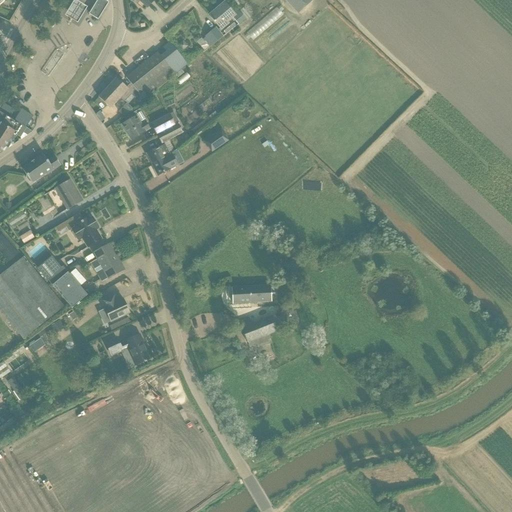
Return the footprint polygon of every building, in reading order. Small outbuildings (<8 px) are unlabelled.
[(72,0),(63,14),(77,23),(86,8),(74,0),(72,0)] [(99,0),(89,17),(98,22),(108,5),(99,0)] [(138,0),(147,8),(154,1),(152,0),(138,0)] [(285,0),(297,13),(312,0),(285,0)] [(208,15),(215,23),(220,29),(222,31),(229,24),(228,22),(233,18),(238,25),(245,19),(238,10),(234,13),(224,2),(208,15)] [(281,8),(250,35),(257,43),(288,15),(281,8)] [(289,17),(259,45),(274,61),(304,33),(289,17)] [(234,23),(223,32),(225,34),(236,26),(234,23)] [(210,32),(218,42),(223,37),(216,27),(210,32)] [(218,42),(210,32),(205,37),(206,38),(203,40),(210,48),(218,42)] [(359,45),(364,40),(358,34),(353,40),(359,45)] [(183,40),(177,45),(182,50),(187,46),(183,40)] [(187,65),(176,51),(170,43),(163,48),(168,54),(162,59),(157,53),(156,53),(133,72),(132,73),(145,89),(144,89),(149,95),(175,74),(187,65)] [(139,93),(144,89),(145,89),(132,73),(126,78),(130,84),(139,94),(139,93)] [(135,98),(139,94),(130,84),(126,88),(116,78),(109,86),(120,97),(120,98),(124,102),(131,95),(135,98)] [(110,108),(120,98),(120,97),(109,86),(98,98),(110,108)] [(133,109),(126,103),(118,112),(123,116),(133,109)] [(4,104),(1,110),(11,116),(15,111),(4,104)] [(131,120),(122,125),(131,141),(140,135),(145,132),(149,129),(146,123),(148,121),(141,109),(133,113),(136,117),(131,120)] [(215,112),(191,130),(194,134),(218,115),(215,112)] [(157,135),(175,125),(169,115),(151,124),(157,135)] [(0,153),(1,153),(6,146),(8,148),(17,134),(20,136),(22,133),(27,136),(32,132),(6,116),(0,125),(0,153)] [(175,125),(157,135),(162,144),(183,133),(178,124),(175,125)] [(221,128),(203,141),(207,148),(208,147),(209,146),(213,151),(228,141),(224,136),(226,135),(221,128)] [(152,164),(168,157),(167,155),(169,154),(165,144),(159,148),(158,147),(155,149),(146,154),(152,164)] [(48,161),(43,154),(22,169),(26,175),(26,178),(28,182),(31,183),(32,184),(49,172),(50,173),(61,165),(54,156),(48,161)] [(166,171),(174,167),(168,157),(152,164),(158,176),(166,171)] [(73,189),(75,188),(70,180),(67,182),(65,183),(57,188),(55,189),(67,210),(72,207),(81,202),(73,189)] [(46,215),(57,213),(54,199),(43,201),(46,215)] [(79,214),(55,228),(58,233),(66,228),(68,232),(72,230),(78,241),(82,239),(87,248),(102,239),(96,230),(94,226),(96,225),(92,217),(89,219),(89,217),(83,221),(79,214)] [(14,229),(30,224),(27,216),(11,221),(14,229)] [(29,231),(20,237),(24,244),(33,238),(29,231)] [(0,251),(9,262),(18,253),(2,235),(0,236),(0,251)] [(108,245),(94,253),(105,273),(101,275),(104,281),(108,279),(123,271),(108,245)] [(64,307),(23,257),(0,275),(0,310),(23,339),(64,307)] [(61,268),(51,257),(37,269),(47,280),(61,268)] [(47,280),(72,309),(87,295),(63,267),(61,268),(47,280)] [(242,288),(232,288),(233,304),(243,304),(272,302),(271,286),(242,288)] [(115,320),(129,313),(123,299),(117,302),(114,295),(102,301),(105,307),(104,308),(106,312),(110,311),(115,320)] [(76,313),(66,319),(72,328),(81,322),(76,313)] [(251,351),(260,347),(272,343),(270,339),(275,337),(273,332),(276,331),(272,317),(254,324),(251,318),(239,322),(247,343),(248,343),(251,351)] [(59,321),(51,326),(56,333),(64,328),(59,321)] [(127,349),(135,366),(144,361),(145,362),(146,361),(150,359),(146,350),(145,350),(143,346),(144,345),(139,335),(130,339),(124,342),(125,343),(120,345),(117,338),(106,344),(111,356),(127,349)] [(44,345),(40,339),(29,346),(33,353),(44,345)] [(86,343),(79,346),(82,352),(89,349),(86,343)] [(105,346),(97,349),(102,360),(110,357),(105,346)] [(7,363),(0,368),(0,375),(4,381),(14,374),(7,363)] [(13,379),(8,383),(20,400),(25,396),(13,379)] [(0,409),(9,403),(5,398),(0,402),(0,409)] [(375,475),(377,481),(387,477),(385,472),(375,475)]
